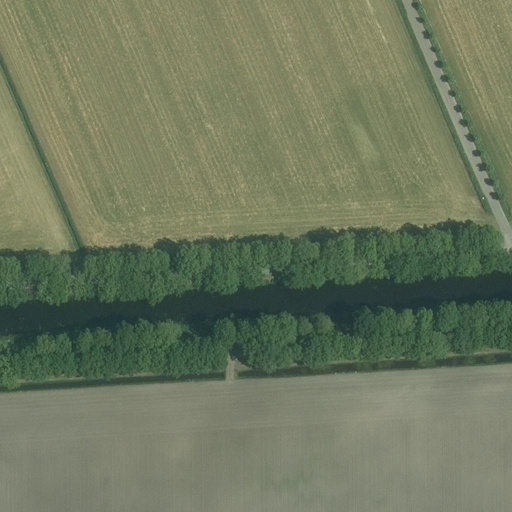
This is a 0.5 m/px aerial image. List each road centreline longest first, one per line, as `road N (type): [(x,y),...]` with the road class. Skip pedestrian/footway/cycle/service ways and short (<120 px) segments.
road 1 (tertiary): [(0,365),(511,331)]
road 2 (unclassified): [(0,286),(511,254)]
